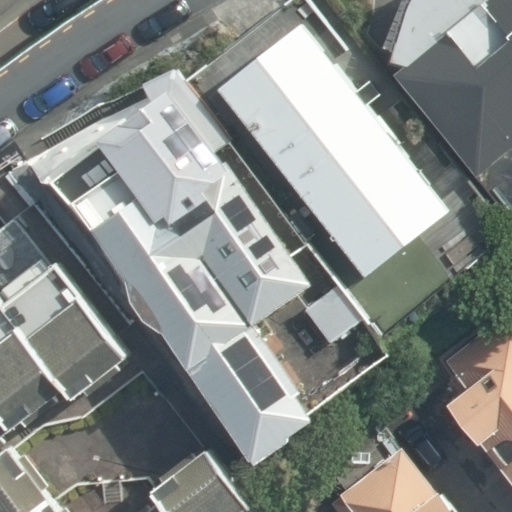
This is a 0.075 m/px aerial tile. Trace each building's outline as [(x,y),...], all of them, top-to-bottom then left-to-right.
[(511,0),(472,0),(391,66),(483,179),(511,155),(511,0)] [(320,16),(224,90),(369,277),(464,204),(320,16)] [(199,74),(104,145),(140,192),(93,227),(263,455),(405,350),(199,74)] [(80,407),(147,352),(48,230),(0,269),(0,511),(278,511),(222,443),(137,511),(79,511),(16,434),(68,392),(80,407)] [(511,318),(450,363),(469,390),(457,399),(511,474),(511,318)] [(471,511),(415,440),(339,500),(348,511),(471,511)]
